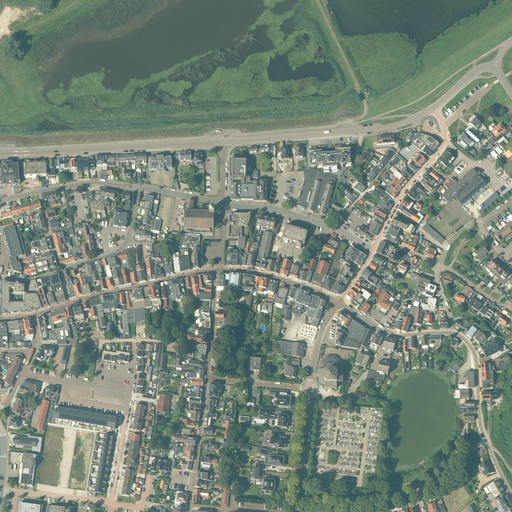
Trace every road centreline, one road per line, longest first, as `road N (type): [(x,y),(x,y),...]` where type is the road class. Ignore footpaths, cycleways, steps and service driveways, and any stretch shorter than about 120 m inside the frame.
road 1 (tertiary): [(0,154),(222,142)]
road 2 (residential): [(111,504),(130,397),(21,373)]
road 3 (tertiary): [(222,142),(382,128),(433,108)]
road 4 (residential): [(511,495),(481,430),(475,360),(451,332)]
road 5 (residential): [(372,248),(276,210),(221,204)]
road 6 (residential): [(189,511),(209,377)]
road 7 (residential): [(378,238),(445,142),(443,125)]
road 8 (residential): [(220,270),(293,281),(338,302)]
road 9 (residential): [(451,332),(392,334),(338,302)]
